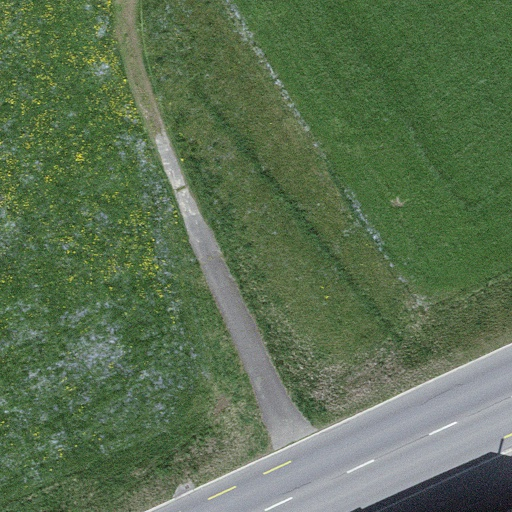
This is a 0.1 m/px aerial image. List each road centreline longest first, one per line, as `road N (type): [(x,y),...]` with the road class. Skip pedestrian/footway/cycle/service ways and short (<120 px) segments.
road 1 (track): [(127,0),(135,72),(315,480)]
road 2 (primary): [(249,511),(511,393)]
